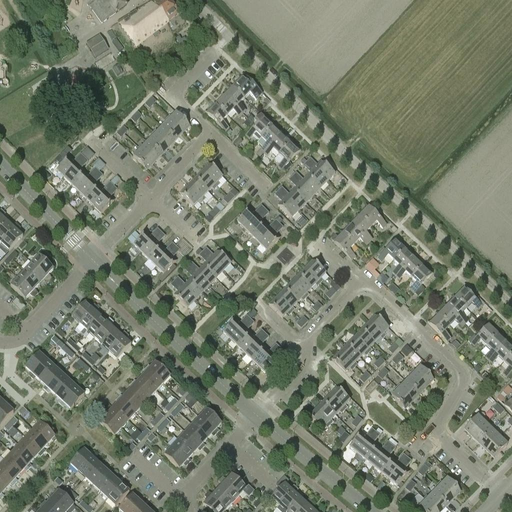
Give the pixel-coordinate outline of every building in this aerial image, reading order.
[(105,0),(100,0),(89,8),(101,25),(115,15),(115,16),(128,7),(122,0),(111,0),(107,3),(105,0)] [(148,5),(118,23),(136,48),(152,35),(155,39),(160,35),(157,31),(179,14),(168,0),(157,0),(148,6),(148,5)] [(111,31),(107,34),(111,41),(115,38),(111,31)] [(99,36),(85,45),(95,59),(108,51),(99,36)] [(77,73),(67,79),(73,90),(83,83),(77,73)] [(231,86),(244,100),(249,95),(256,101),(259,97),(239,78),(231,86)] [(244,100),(231,86),(222,95),(242,115),(246,111),(239,105),(244,100)] [(38,90),(33,94),(37,99),(42,96),(38,90)] [(169,115),(173,112),(157,94),(153,98),(169,115)] [(242,115),(222,95),(214,104),(227,117),(233,112),(239,118),(242,115)] [(153,106),(148,102),(145,106),(149,110),(153,106)] [(222,122),(227,117),(214,104),(205,112),(225,132),(228,129),(229,129),(222,122)] [(166,119),(182,135),(189,127),(176,114),(172,118),(170,116),(166,119)] [(139,121),(134,116),(130,120),(135,124),(139,121)] [(261,140),(275,126),(266,117),(246,138),(249,141),(253,137),(258,142),(261,139),(261,140)] [(182,135),(166,119),(163,123),(166,125),(161,129),(175,142),(182,135)] [(275,126),(261,140),(259,143),(264,148),(256,155),(259,159),(264,155),(283,135),(275,126)] [(175,142),(161,129),(157,133),(156,131),(152,134),(168,149),(175,142)] [(124,135),(120,131),(116,135),(121,139),(124,135)] [(168,149),(152,134),(149,137),(151,140),(147,144),(160,157),(168,149)] [(292,143),(283,135),(264,155),(267,158),(273,151),(279,157),(292,143)] [(282,171),(289,163),(300,151),(292,143),(279,157),(284,162),(278,168),(281,171),(282,171)] [(160,157),(147,144),(143,148),(141,146),(138,149),(153,164),(160,157)] [(153,164),(138,149),(135,152),(137,154),(133,158),(146,171),(153,164)] [(61,182),(84,159),(80,155),(73,162),(70,159),(57,172),(63,179),(61,181),(61,182)] [(84,159),(61,182),(63,183),(65,180),(71,186),(84,173),(81,169),(88,162),(84,159)] [(306,163),(329,185),(330,184),(328,183),(335,176),(321,163),(318,166),(310,159),(306,163)] [(285,174),(292,167),(292,166),(289,163),(282,171),(285,174)] [(329,185),(306,163),(303,167),(310,174),(307,178),(320,191),(326,185),(328,186),(329,185)] [(209,165),(201,173),(217,188),(220,184),(218,182),(222,178),(209,165)] [(261,166),(257,170),(262,174),(265,170),(261,166)] [(88,176),(84,173),(71,186),(78,193),(75,195),(76,196),(99,173),(95,169),(88,176)] [(99,173),(76,196),(77,197),(80,195),(86,201),(99,187),(95,183),(102,176),(99,173)] [(217,188),(201,173),(194,180),(208,193),(212,189),(214,191),(217,188)] [(296,174),(292,178),(315,200),(316,199),(314,197),(320,191),(307,178),(303,181),(296,174)] [(315,200),(292,178),(288,181),(296,189),(292,192),(306,205),(312,199),(314,201),(315,200)] [(194,180),(187,187),(202,202),(205,199),(204,197),(208,193),(194,180)] [(102,190),(99,187),(86,201),(92,207),(90,209),(91,210),(113,187),(109,183),(102,190)] [(118,189),(117,190),(124,196),(129,190),(128,188),(123,184),(118,189)] [(113,187),(91,210),(92,211),(94,209),(100,215),(113,202),(110,198),(117,191),(113,187)] [(202,202),(187,187),(180,194),(193,208),(197,204),(199,206),(202,202)] [(282,188),(278,192),(300,215),(301,214),(299,212),(306,205),(292,192),(289,196),(282,188)] [(234,190),(230,194),(234,199),(238,195),(234,190)] [(300,215),(278,192),(274,196),(281,203),(278,207),(291,220),(298,214),(300,215)] [(231,202),(226,197),(222,201),(227,206),(231,202)] [(242,233),(265,210),(261,206),(254,214),(250,210),(237,223),(243,230),(241,232),(242,233)] [(366,207),(357,216),(370,229),(375,224),(382,231),(386,226),(366,207)] [(212,212),(217,217),(220,213),(215,208),(212,212)] [(265,210),(242,233),(243,234),(245,232),(251,238),(265,225),(261,222),(269,214),(265,210)] [(217,217),(212,212),(208,216),(213,220),(217,217)] [(370,229),(357,216),(349,224),(369,244),(372,240),(365,234),(370,229)] [(268,229),(265,225),(251,238),(258,245),(256,247),(256,248),(279,225),(276,221),(268,229)] [(12,228),(7,223),(0,230),(0,244),(0,245),(18,226),(15,224),(12,228)] [(349,224),(340,233),(354,246),(359,241),(365,247),(369,244),(349,224)] [(283,228),(279,225),(256,248),(257,248),(260,246),(266,253),(280,240),(276,236),(283,228)] [(18,226),(0,245),(8,252),(22,237),(16,232),(20,228),(18,226)] [(138,256),(161,233),(157,229),(150,236),(146,233),(133,246),(140,253),(138,256)] [(135,233),(128,240),(132,244),(139,238),(135,233)] [(164,236),(161,233),(138,256),(140,257),(142,255),(148,261),(161,247),(157,244),(164,236)] [(354,246),(340,233),(332,241),(352,261),(355,258),(349,251),(354,246)] [(23,242),(18,249),(22,252),(27,245),(23,242)] [(393,262),(405,250),(396,242),(386,252),(381,258),(378,260),(382,264),(388,257),(393,262)] [(161,247),(148,261),(155,267),(155,268),(175,247),(171,243),(164,250),(161,247)] [(155,268),(155,267),(152,270),(154,272),(157,269),(163,275),(172,265),(176,262),(172,258),(179,251),(175,247),(155,268)] [(206,248),(202,252),(225,275),(226,274),(223,272),(230,265),(216,252),(213,256),(206,248)] [(384,249),(378,255),(381,258),(386,252),(384,249)] [(405,250),(393,262),(399,268),(393,274),(396,277),(414,259),(405,250)] [(14,252),(9,258),(12,261),(18,255),(14,252)] [(225,275),(202,252),(198,256),(206,263),(202,267),(215,280),(221,274),(224,276),(225,275)] [(38,257),(31,264),(49,282),(52,279),(48,276),(53,270),(38,257)] [(12,261),(9,258),(4,264),(7,267),(12,261)] [(414,259),(396,277),(399,281),(406,274),(410,279),(422,267),(414,259)] [(372,261),(365,269),(371,275),(374,272),(379,267),(372,261)] [(312,262),(304,269),(320,285),(323,281),(321,279),(325,275),(312,262)] [(192,263),(188,267),(211,290),(212,289),(209,287),(215,280),(202,267),(199,270),(192,263)] [(49,282),(31,264),(24,272),(39,286),(44,280),(47,284),(49,282)] [(163,275),(166,278),(173,272),(176,269),(172,265),(163,275)] [(211,290),(188,267),(184,271),(191,278),(188,281),(201,294),(207,289),(210,291),(211,290)] [(422,267),(410,279),(416,284),(410,291),(413,294),(414,293),(418,297),(425,290),(421,286),(431,276),(422,267)] [(304,269),(297,276),(311,290),(315,286),(317,288),(320,285),(304,269)] [(39,286),(24,272),(17,279),(36,297),(38,294),(34,291),(39,286)] [(311,290),(297,276),(290,284),(306,299),(309,296),(307,294),(311,290)] [(380,276),(376,280),(383,286),(386,282),(380,276)] [(177,278),(173,282),(197,305),(198,304),(195,301),(201,294),(188,281),(185,285),(177,278)] [(36,297),(17,279),(10,287),(25,301),(30,295),(34,299),(36,297)] [(197,305),(173,282),(170,285),(177,293),(174,296),(187,309),(193,303),(196,306),(197,305)] [(328,293),(333,297),(340,289),(333,282),(329,286),(332,289),(328,293)] [(290,284),(283,291),(297,304),(301,300),(303,302),(306,299),(290,284)] [(392,285),(387,291),(394,297),(399,291),(392,285)] [(453,297),(467,310),(472,305),(478,311),(482,308),(462,288),(453,297)] [(297,304),(283,291),(276,298),(292,314),(295,311),(293,308),(297,304)] [(467,310),(453,297),(445,306),(465,325),(468,322),(461,316),(467,310)] [(292,314),(276,298),(269,306),(282,319),(286,315),(289,317),(292,314)] [(16,300),(11,305),(21,313),(25,308),(16,300)] [(79,325),(96,307),(93,304),(90,308),(84,303),(71,318),(67,323),(70,326),(75,321),(79,325)] [(318,304),(314,307),(319,312),(322,308),(318,304)] [(465,325),(445,306),(436,315),(449,328),(455,322),(462,329),(465,325)] [(96,307),(79,325),(84,330),(80,334),(82,336),(100,317),(95,312),(98,309),(96,307)] [(319,312),(314,307),(310,311),(315,315),(319,312)] [(252,318),(257,313),(252,309),(248,315),(252,318)] [(449,328),(436,315),(428,323),(448,343),(451,339),(445,333),(449,328)] [(228,343),(250,320),(246,316),(239,324),(235,320),(222,334),(229,341),(227,343),(228,343)] [(471,331),(481,333),(482,327),(478,326),(480,319),(469,316),(468,321),(473,322),(471,331)] [(105,322),(100,317),(82,336),(85,339),(90,335),(94,339),(111,321),(109,318),(105,322)] [(375,317),(367,324),(383,340),(386,336),(384,334),(388,330),(375,317)] [(253,324),(250,320),(228,343),(229,344),(231,342),(237,348),(250,335),(246,331),(253,324)] [(113,322),(111,321),(94,339),(101,346),(115,331),(109,326),(113,322)] [(304,326),(300,322),(296,326),(301,330),(304,326)] [(383,340),(367,324),(360,332),(374,345),(378,341),(380,343),(383,340)] [(486,346),(500,333),(491,324),(477,339),(471,344),(475,348),(481,341),(486,346)] [(59,331),(56,334),(62,340),(65,337),(59,331)] [(120,336),(115,331),(101,346),(109,353),(126,334),(124,332),(120,336)] [(253,338),(250,335),(237,348),(244,355),(242,357),(264,334),(260,331),(253,338)] [(374,345),(360,332),(353,339),(369,354),(372,351),(370,349),(374,345)] [(500,333),(486,346),(492,352),(485,358),(489,362),(508,341),(500,333)] [(128,336),(126,334),(109,353),(117,360),(130,345),(125,340),(128,336)] [(268,338),(264,334),(242,357),(244,358),(246,357),(251,362),(264,349),(261,345),(268,338)] [(471,339),(468,342),(471,345),(471,344),(477,339),(474,336),(471,339)] [(58,348),(61,344),(54,337),(51,341),(58,348)] [(353,339),(346,346),(360,359),(364,355),(366,357),(369,354),(353,339)] [(511,344),(508,341),(489,362),(492,365),(499,358),(504,363),(511,354),(511,344)] [(455,342),(451,346),(456,351),(459,346),(455,342)] [(61,344),(58,348),(65,355),(69,351),(61,344)] [(391,347),(396,352),(399,348),(395,344),(391,347)] [(74,345),(71,348),(77,354),(80,351),(74,345)] [(268,352),(264,349),(251,362),(258,369),(256,371),(257,371),(279,348),(275,345),(268,352)] [(346,346),(339,354),(354,369),(357,366),(355,364),(360,359),(346,346)] [(407,346),(401,352),(407,358),(412,352),(407,346)] [(396,352),(391,347),(387,351),(392,356),(396,352)] [(279,348),(257,371),(258,373),(260,371),(266,377),(279,363),(275,359),(283,352),(279,348)] [(69,351),(65,355),(71,360),(74,357),(69,351)] [(30,378),(46,361),(38,354),(25,369),(30,374),(28,376),(30,378)] [(86,362),(90,359),(84,354),(81,358),(86,362)] [(354,369),(339,354),(332,361),(345,374),(349,369),(352,372),(354,369)] [(511,354),(504,363),(509,369),(503,375),(506,378),(510,381),(511,378),(511,354)] [(395,358),(400,363),(403,360),(398,355),(395,358)] [(380,358),(377,362),(382,367),(385,363),(380,358)] [(400,363),(395,358),(391,362),(396,367),(400,363)] [(90,359),(86,362),(92,368),(95,364),(90,359)] [(46,361),(30,378),(33,380),(35,378),(40,383),(53,368),(46,361)] [(81,369),(84,365),(79,361),(76,364),(81,369)] [(382,367),(377,362),(373,366),(378,371),(382,367)] [(146,368),(163,384),(171,376),(156,363),(151,368),(148,366),(146,368)] [(84,365),(81,369),(87,374),(90,370),(84,365)] [(61,375),(53,368),(40,383),(45,387),(43,390),(45,392),(61,375)] [(99,368),(96,372),(102,377),(105,374),(99,368)] [(163,384),(146,368),(144,371),(146,373),(142,378),(156,392),(163,384)] [(414,370),(410,373),(426,388),(434,380),(420,368),(416,372),(414,370)] [(384,369),(381,373),(385,378),(389,374),(384,369)] [(366,373),(362,376),(367,381),(371,378),(366,373)] [(385,378),(381,373),(377,377),(382,382),(385,378)] [(410,379),(406,383),(419,396),(426,388),(410,373),(407,376),(410,379)] [(94,374),(91,378),(97,383),(100,380),(94,374)] [(69,382),(61,375),(45,392),(48,394),(50,392),(55,397),(69,382)] [(367,381),(362,376),(359,380),(364,385),(367,381)] [(156,392),(142,378),(137,383),(135,381),(133,384),(149,399),(156,392)] [(69,382),(55,397),(60,401),(58,404),(60,406),(76,389),(69,382)] [(373,382),(364,391),(369,396),(378,387),(373,382)] [(419,396),(406,383),(402,387),(400,385),(397,388),(412,403),(419,396)] [(149,399),(133,384),(130,386),(132,388),(128,393),(142,407),(149,399)] [(511,398),(511,396),(511,389),(508,386),(503,391),(511,398)] [(181,388),(176,393),(182,399),(187,393),(181,388)] [(412,403),(397,388),(394,391),(396,393),(391,398),(405,411),(412,403)] [(76,389),(60,406),(62,408),(64,405),(70,411),(84,396),(76,389)] [(336,389),(328,396),(344,411),(347,408),(345,406),(349,401),(336,389)] [(120,396),(118,398),(135,414),(142,407),(128,393),(122,398),(120,396)] [(189,396),(184,401),(188,405),(193,399),(189,396)] [(344,411),(328,396),(321,404),(335,417),(339,413),(341,414),(344,411)] [(169,405),(173,408),(177,403),(171,397),(166,402),(169,405)] [(135,414),(118,398),(116,401),(118,403),(114,408),(128,422),(135,414)] [(511,400),(510,399),(503,406),(511,415),(511,414),(511,400)] [(9,406),(7,404),(0,412),(0,428),(13,414),(7,408),(9,406)] [(321,404),(314,411),(330,426),(333,423),(331,421),(335,417),(321,404)] [(173,408),(169,405),(164,411),(168,414),(173,408)] [(500,408),(497,405),(496,405),(492,410),(496,413),(500,408)] [(128,422),(114,408),(109,413),(106,411),(105,413),(121,429),(128,422)] [(500,408),(496,413),(500,417),(504,412),(500,408)] [(23,409),(18,414),(21,417),(26,412),(23,409)] [(180,414),(176,410),(170,417),(174,420),(180,414)] [(200,418),(217,434),(219,432),(217,429),(221,424),(207,410),(200,418)] [(330,426),(314,411),(307,419),(320,431),(325,427),(327,429),(330,426)] [(121,429),(105,413),(102,416),(105,418),(100,423),(114,437),(121,429)] [(472,438),(487,422),(484,419),(481,422),(477,417),(465,430),(472,438)] [(200,418),(193,426),(207,439),(212,434),(214,436),(217,434),(200,418)] [(357,418),(354,421),(359,426),(362,422),(357,418)] [(9,424),(13,427),(17,422),(14,419),(9,424)] [(160,423),(156,419),(150,426),(154,429),(160,423)] [(359,426),(354,421),(350,425),(356,430),(359,426)] [(487,422),(472,438),(479,445),(492,432),(488,428),(491,425),(487,422)] [(13,427),(9,424),(4,429),(8,433),(13,427)] [(33,432),(48,445),(53,440),(55,442),(57,439),(41,424),(33,432)] [(166,429),(162,425),(156,431),(160,435),(166,429)] [(207,439),(193,426),(186,433),(203,449),(205,447),(202,445),(207,439)] [(146,429),(142,434),(146,438),(150,433),(146,429)] [(352,444),(349,448),(356,455),(354,457),(355,458),(375,433),(371,429),(364,437),(361,434),(360,435),(352,444)] [(33,432),(26,439),(43,455),(45,453),(43,451),(48,445),(33,432)] [(496,436),(492,432),(479,445),(487,452),(502,436),(499,433),(496,436)] [(186,433),(179,441),(193,455),(198,449),(201,451),(203,449),(186,433)] [(344,433),(341,437),(346,442),(349,438),(344,433)] [(358,433),(350,442),(352,444),(360,435),(358,433)] [(379,436),(375,433),(355,458),(356,459),(358,456),(365,462),(377,447),(372,444),(379,436)] [(146,438),(142,434),(136,440),(140,444),(146,438)] [(152,436),(147,441),(151,445),(156,439),(152,436)] [(502,436),(487,452),(494,459),(507,447),(502,442),(505,439),(502,436)] [(346,442),(341,437),(338,441),(343,446),(346,442)] [(43,455),(26,439),(19,447),(34,460),(39,455),(41,457),(43,455)] [(193,455),(179,441),(172,448),(189,464),(191,462),(189,460),(193,455)] [(377,447),(365,462),(372,468),(370,470),(371,470),(391,445),(388,443),(387,442),(380,450),(377,447)] [(132,445),(127,451),(130,454),(135,448),(132,445)] [(394,448),(391,445),(371,470),(372,472),(374,469),(381,474),(393,460),(388,456),(395,449),(394,448)] [(19,447),(12,454),(29,470),(31,467),(29,465),(34,460),(19,447)] [(189,464),(172,448),(165,456),(179,470),(184,464),(187,466),(189,464)] [(78,472),(93,456),(91,453),(89,456),(83,450),(70,465),(78,472)] [(29,470),(12,454),(5,461),(20,475),(25,470),(27,472),(29,470)] [(393,460),(381,474),(388,480),(386,483),(407,458),(402,455),(396,462),(393,460)] [(96,458),(93,456),(78,472),(85,479),(99,464),(94,460),(96,458)] [(407,458),(386,483),(388,484),(390,482),(399,490),(403,485),(400,483),(409,473),(404,469),(411,461),(407,458)] [(5,461),(0,467),(0,470),(15,485),(17,482),(15,480),(20,475),(5,461)] [(104,469),(99,464),(85,479),(93,486),(108,469),(106,467),(104,469)] [(423,466),(421,469),(426,474),(431,468),(426,464),(424,466),(423,466)] [(108,469),(93,486),(100,493),(114,478),(109,474),(111,471),(108,469)] [(426,474),(421,469),(417,474),(422,478),(426,474)] [(0,470),(0,484),(6,490),(11,485),(13,487),(15,485),(0,470)] [(221,479),(240,497),(244,492),(249,497),(255,491),(249,486),(246,489),(232,475),(226,481),(223,477),(221,479)] [(119,483),(114,478),(100,493),(108,500),(123,483),(121,481),(119,483)] [(279,506),(297,487),(294,485),(290,489),(285,484),(287,481),(284,478),(276,487),(279,490),(271,499),(279,506)] [(57,479),(54,483),(59,488),(63,484),(57,479)] [(240,497),(221,479),(219,482),(222,485),(218,490),(232,504),(240,497)] [(440,482),(437,485),(453,500),(460,493),(447,480),(443,484),(440,482)] [(126,485),(123,483),(108,500),(116,507),(129,492),(124,487),(126,485)] [(413,490),(408,485),(404,490),(409,494),(413,490)] [(437,490),(433,494),(446,507),(453,500),(437,485),(434,488),(437,490)] [(297,487),(279,506),(276,510),(277,511),(287,511),(300,498),(295,494),(299,489),(297,487)] [(69,497),(72,493),(67,488),(63,492),(69,497)] [(52,499),(65,511),(68,511),(74,506),(57,490),(55,492),(57,494),(52,499)] [(209,492),(207,495),(225,511),(232,504),(218,490),(213,495),(209,492)] [(72,493),(69,497),(74,502),(78,498),(77,497),(79,495),(75,492),(73,494),(72,493)] [(426,496),(423,499),(436,511),(441,511),(446,507),(433,494),(428,499),(426,496)] [(120,511),(131,511),(142,501),(140,498),(138,500),(133,495),(119,510),(120,511)] [(225,511),(207,495),(205,497),(208,500),(203,506),(209,511),(225,511)] [(306,503),(300,498),(287,511),(301,511),(311,501),(309,499),(306,503)] [(45,503),(43,505),(50,511),(65,511),(52,499),(47,505),(45,503)] [(436,511),(423,499),(420,502),(422,504),(418,509),(421,511),(436,511)] [(144,502),(142,501),(131,511),(145,511),(148,510),(143,505),(144,502)] [(258,501),(252,507),(256,510),(261,504),(258,501)] [(311,501),(301,511),(315,511),(310,507),(314,503),(311,501)] [(84,511),(87,507),(82,502),(78,506),(84,511)] [(88,507),(87,507),(84,511),(85,511),(92,511),(98,507),(92,502),(88,507)]
